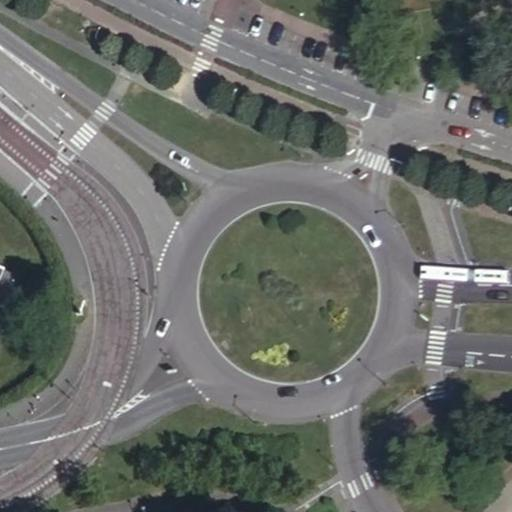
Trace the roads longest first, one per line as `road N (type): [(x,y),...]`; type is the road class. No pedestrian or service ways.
road 1 (tertiary): [(267,184),(191,165),(0,42)]
road 2 (unclassified): [(396,111),(136,0)]
road 3 (tertiary): [(0,50),(117,164),(182,264)]
road 4 (residential): [(180,312),(86,427)]
road 5 (residential): [(86,427),(223,381)]
road 6 (residential): [(373,511),(351,473),(343,389)]
road 7 (tertiary): [(384,350),(511,355)]
road 8 (tertiary): [(223,381),(282,403),(343,389)]
road 9 (tertiary): [(267,184),(213,212),(182,264)]
road 10 (unclassified): [(511,147),(396,111)]
